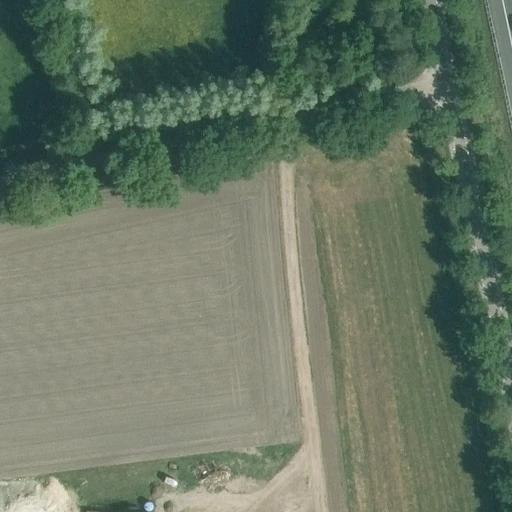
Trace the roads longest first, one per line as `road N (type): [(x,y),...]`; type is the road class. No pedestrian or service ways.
road 1 (unclassified): [(0,182),(446,84)]
road 2 (tertiary): [(511,392),(446,84)]
